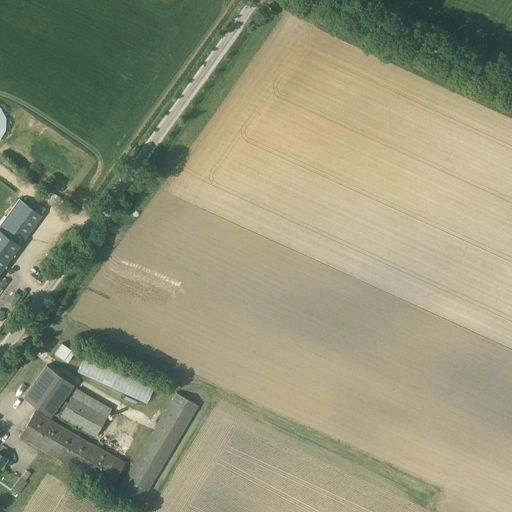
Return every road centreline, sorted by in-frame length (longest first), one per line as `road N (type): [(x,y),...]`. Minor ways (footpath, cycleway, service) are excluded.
road 1 (unclassified): [(0,354),(252,0)]
road 2 (unclassified): [(511,80),(336,0)]
